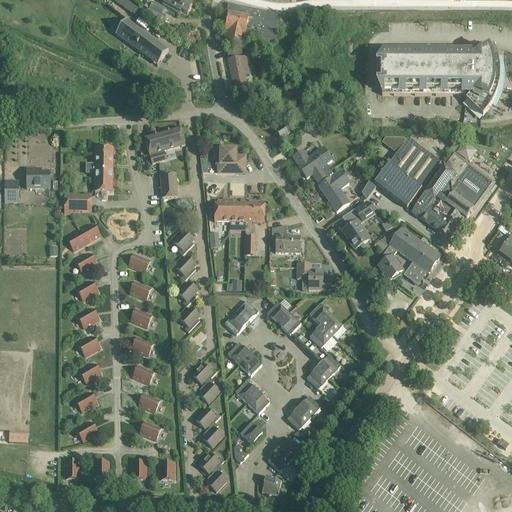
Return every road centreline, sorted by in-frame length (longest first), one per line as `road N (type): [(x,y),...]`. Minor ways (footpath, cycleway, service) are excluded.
road 1 (residential): [(121,506),(115,253),(147,244),(150,235),(127,122)]
road 2 (residential): [(193,511),(184,372),(212,345),(192,114)]
road 3 (residential): [(409,359),(370,328),(315,230),(224,108)]
road 4 (tertiary): [(409,359),(471,273),(482,231),(511,186)]
road 5 (tertiary): [(308,511),(409,359)]
road 6 (residential): [(511,441),(409,359)]
road 7 (residential): [(127,122),(0,131)]
road 8 (unclassified): [(121,506),(0,486)]
